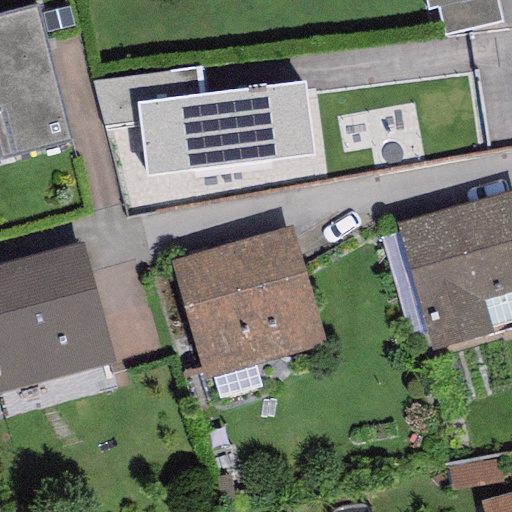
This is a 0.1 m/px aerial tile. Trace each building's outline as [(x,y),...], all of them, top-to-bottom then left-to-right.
[(440,0),(451,37),(511,20),(511,7),(510,0),(440,0)] [(37,10),(0,19),(0,165),(71,148),(37,10)] [(303,86),(134,109),(144,184),(313,161),(303,86)] [(511,196),(397,228),(432,357),(493,340),(483,302),(511,294),(511,196)] [(292,230),(169,265),(203,383),(325,348),(292,230)] [(82,248),(0,270),(0,396),(114,366),(82,248)] [(511,511),(511,495),(480,504),(481,511),(511,511)]
